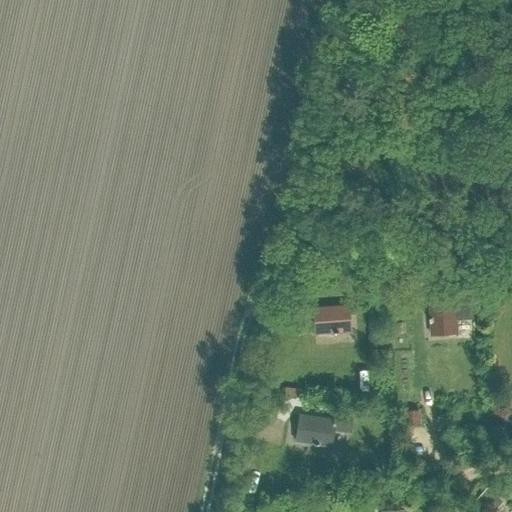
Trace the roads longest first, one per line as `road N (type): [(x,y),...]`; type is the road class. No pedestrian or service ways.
road 1 (track): [(207,511),(277,197)]
road 2 (track): [(332,481),(511,463)]
